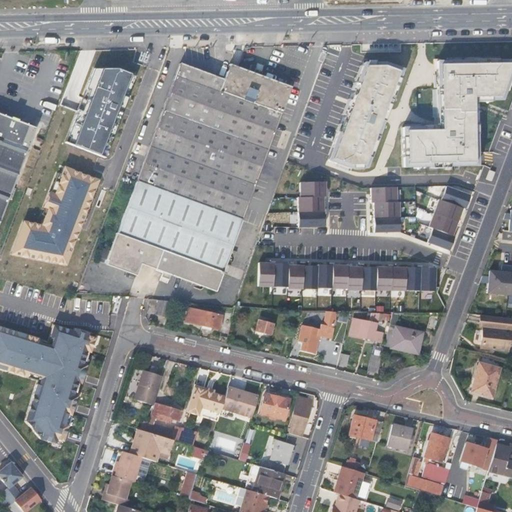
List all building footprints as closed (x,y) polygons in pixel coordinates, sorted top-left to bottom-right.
[(511,72),(511,58),(496,59),(496,60),(489,60),(488,59),(482,59),(482,61),(475,61),(475,59),(440,60),(440,57),(434,58),(434,70),(437,70),(438,129),(423,129),(423,125),(403,126),(404,166),(432,165),(432,167),(449,167),(449,165),(478,165),(477,100),(490,100),(490,97),(491,97),(491,99),(502,99),(511,72)] [(180,61),(135,181),(239,219),(289,86),(228,63),(223,78),(180,61)] [(402,68),(384,61),(363,61),(360,69),(361,70),(359,76),(358,75),(355,82),(357,83),(354,89),(353,89),(349,99),(351,99),(348,106),(347,105),(340,124),(342,124),(339,131),(338,130),(327,160),(348,167),(367,167),(371,155),(369,155),(372,148),(373,149),(375,142),(374,142),(376,135),(378,136),(382,125),(390,102),(392,97),(390,97),(393,90),(394,91),(396,84),(395,84),(397,77),(399,78),(401,71),(402,68)] [(68,136),(66,143),(74,146),(98,155),(100,148),(105,150),(126,97),(121,95),(129,74),(115,68),(103,69),(94,69),(91,75),(89,74),(83,89),(87,90),(80,110),(76,109),(66,135),(68,136)] [(87,90),(83,89),(76,109),(80,110),(87,90)] [(0,222),(35,126),(0,112),(0,222)] [(129,156),(136,127),(122,124),(115,153),(129,156)] [(67,264),(97,180),(66,168),(63,167),(61,174),(54,194),(49,193),(44,208),(48,209),(44,220),(42,225),(24,221),(12,254),(32,258),(67,264)] [(239,219),(135,181),(104,262),(134,274),(139,262),(212,290),(239,219)] [(324,198),(323,182),(298,182),(298,198),(321,197),(324,198)] [(462,210),(464,211),(470,197),(446,188),(440,202),(462,210)] [(395,189),(370,189),(370,204),(372,204),(395,204),(395,189)] [(321,212),(321,197),(298,198),(295,198),(295,213),(321,212)] [(433,215),(457,224),(462,210),(440,202),(438,201),(433,215)] [(395,204),(372,204),(372,219),(398,218),(398,204),(395,204)] [(321,227),(321,212),(295,213),(296,228),(321,227)] [(432,230),(452,237),(457,224),(433,215),(427,229),(432,230)] [(398,218),(372,219),(372,233),(398,234),(398,218)] [(427,244),(449,252),(454,238),(452,237),(432,230),(427,244)] [(271,287),(272,264),(257,263),(256,287),(271,287)] [(287,264),(272,264),(271,287),(286,288),(287,266),(287,264)] [(316,265),(316,267),(315,289),(330,289),(331,266),(316,265)] [(506,295),(509,265),(501,265),(501,272),(488,271),(488,278),(482,277),(480,282),(488,283),(487,293),(506,295)] [(287,266),(286,288),(286,289),(301,290),(302,266),(287,266)] [(316,267),(302,266),(301,290),(315,290),(315,289),(316,267)] [(346,266),(331,266),(330,289),(345,290),(346,267),(346,266)] [(360,268),(346,267),(345,290),(345,291),(360,292),(360,268)] [(360,268),(360,292),(374,292),(374,291),(375,269),(360,268)] [(375,268),(375,269),(374,291),(389,292),(390,268),(375,268)] [(390,268),(389,292),(404,292),(405,269),(390,268)] [(419,269),(405,269),(404,292),(419,293),(419,269)] [(434,270),(419,269),(419,293),(434,293),(434,289),(434,270)] [(174,303),(159,302),(155,316),(169,320),(174,303)] [(219,331),(222,317),(198,311),(197,313),(188,311),(185,323),(202,327),(201,330),(210,332),(210,329),(219,331)] [(369,319),(378,322),(381,314),(372,311),(369,319)] [(322,326),(321,329),(303,326),(299,342),(302,343),(300,352),(315,355),(319,336),(331,339),(337,314),(329,313),(325,327),(322,326)] [(395,326),(398,314),(392,314),(384,345),(390,347),(395,326)] [(511,319),(480,316),(479,328),(483,329),(481,349),(509,352),(511,331),(511,330),(511,319)] [(351,335),(381,342),(383,333),(374,331),(376,325),(354,320),(351,335)] [(273,325),(259,321),(256,332),(271,336),(273,325)] [(0,364),(38,376),(76,382),(79,383),(85,365),(82,363),(85,351),(89,352),(95,335),(74,329),(73,332),(52,326),(49,337),(0,322),(0,364)] [(423,333),(395,326),(390,347),(417,354),(423,333)] [(369,371),(378,373),(381,361),(372,359),(369,371)] [(491,397),(499,368),(478,363),(470,392),(491,397)] [(135,399),(144,370),(138,368),(129,397),(135,399)] [(155,402),(163,376),(144,370),(135,399),(154,405),(155,402)] [(38,376),(25,420),(38,438),(61,445),(76,396),(72,395),(76,382),(38,376)] [(92,407),(97,387),(83,384),(82,391),(83,391),(80,404),(92,407)] [(221,409),(225,397),(194,387),(186,412),(198,416),(201,408),(220,413),(221,409)] [(251,419),(257,398),(227,388),(225,397),(221,409),(251,419)] [(260,415),(283,421),(289,402),(265,395),(260,415)] [(298,397),(291,423),(293,424),(290,434),(302,437),(312,401),(298,397)] [(182,411),(155,402),(154,405),(152,412),(157,413),(155,418),(171,423),(172,419),(179,421),(182,411)] [(152,412),(150,419),(146,432),(151,433),(155,418),(157,413),(152,412)] [(376,445),(382,426),(353,418),(347,436),(376,445)] [(388,444),(407,450),(413,430),(394,423),(388,444)] [(178,440),(182,428),(176,426),(172,438),(178,440)] [(146,432),(139,429),(131,455),(141,458),(157,463),(161,452),(170,454),(174,441),(151,433),(146,432)] [(448,442),(442,440),(436,438),(430,436),(422,462),(427,464),(428,460),(441,464),(448,442)] [(491,459),(496,442),(488,440),(486,449),(466,443),(459,461),(481,468),(485,455),(487,456),(486,458),(491,459)] [(509,443),(496,440),(496,442),(491,459),(488,467),(487,471),(509,477),(511,465),(511,462),(508,462),(510,456),(505,454),(509,443)] [(271,471),(284,475),(293,445),(277,441),(271,460),(274,461),(271,471)] [(242,452),(248,453),(251,443),(246,442),(242,452)] [(251,443),(248,453),(246,458),(250,460),(255,445),(251,443)] [(141,458),(122,452),(119,463),(117,469),(115,468),(113,476),(131,482),(134,483),(141,458)] [(441,497),(445,484),(441,482),(439,486),(411,477),(412,475),(414,475),(418,463),(416,463),(417,459),(413,458),(405,486),(419,490),(425,492),(441,497)] [(228,470),(249,476),(252,465),(237,460),(234,468),(229,466),(228,470)] [(20,477),(9,462),(0,469),(0,480),(6,488),(0,493),(5,499),(15,490),(11,484),(20,477)] [(281,486),(284,475),(271,471),(261,467),(257,479),(281,486)] [(364,473),(342,467),(334,493),(339,494),(356,499),(364,473)] [(104,492),(102,499),(119,505),(125,507),(127,500),(126,499),(131,482),(113,476),(112,476),(106,493),(104,492)] [(206,502),(207,495),(191,491),(194,481),(185,478),(180,496),(206,502)] [(277,499),(281,486),(257,479),(253,492),(268,496),(277,499)] [(19,496),(15,490),(5,499),(9,505),(13,502),(20,511),(24,511),(39,500),(29,488),(19,496)] [(265,505),(268,496),(253,492),(247,490),(240,511),(265,511),(266,511),(264,510),(265,505)] [(425,492),(419,490),(416,500),(423,502),(425,492)] [(490,494),(481,491),(478,500),(478,501),(485,503),(487,504),(490,494)] [(356,499),(339,494),(335,507),(332,507),(331,511),(354,511),(358,500),(356,499)] [(465,504),(476,508),(478,501),(478,500),(467,497),(465,504)] [(190,500),(186,511),(199,511),(201,508),(192,506),(194,501),(190,500)] [(476,508),(479,508),(483,509),(485,503),(478,501),(476,508)]
